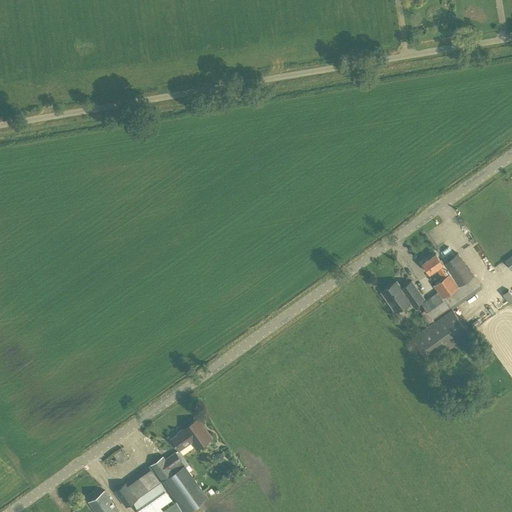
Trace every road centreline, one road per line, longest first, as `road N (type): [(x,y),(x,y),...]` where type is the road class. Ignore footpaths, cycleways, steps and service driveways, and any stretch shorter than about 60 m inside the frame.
road 1 (tertiary): [(8,511),(511,158)]
road 2 (unclassified): [(0,126),(511,38)]
